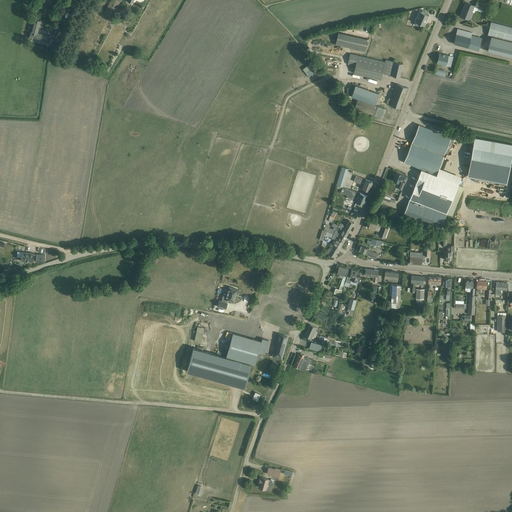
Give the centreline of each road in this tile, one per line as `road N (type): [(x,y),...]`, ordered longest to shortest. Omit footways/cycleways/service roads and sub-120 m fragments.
road 1 (unclassified): [(0,282),(72,256),(142,246),(232,244),(331,263)]
road 2 (unclassified): [(351,259),(349,241),(449,0)]
road 3 (unclassified): [(235,511),(261,423),(331,263)]
road 4 (unclassified): [(351,259),(511,277)]
